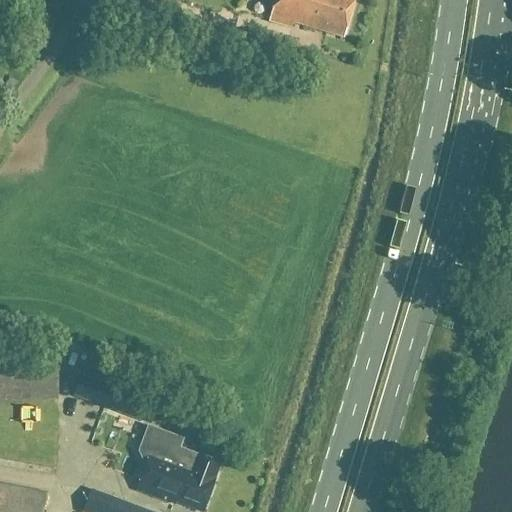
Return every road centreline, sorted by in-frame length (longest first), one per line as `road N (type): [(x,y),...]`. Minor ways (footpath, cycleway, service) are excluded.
road 1 (trunk): [(358,511),(437,247),(492,0)]
road 2 (trunk): [(452,0),(412,213),(324,511)]
road 3 (unclassified): [(0,123),(90,0)]
